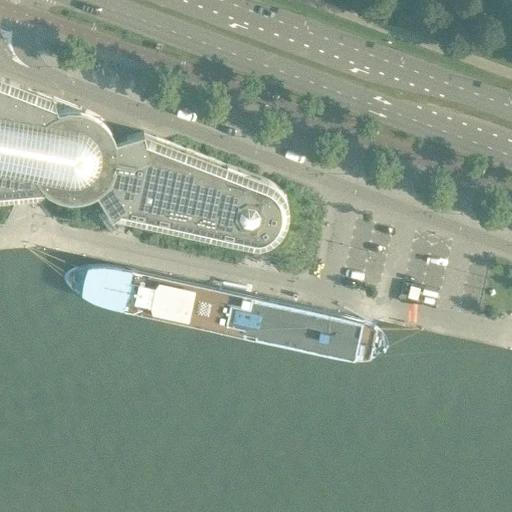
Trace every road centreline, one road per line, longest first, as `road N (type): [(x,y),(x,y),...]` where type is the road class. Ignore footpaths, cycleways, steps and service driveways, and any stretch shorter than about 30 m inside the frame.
road 1 (unclassified): [(49,77),(511,250)]
road 2 (primary): [(89,0),(511,155)]
road 3 (primary): [(511,107),(220,0)]
